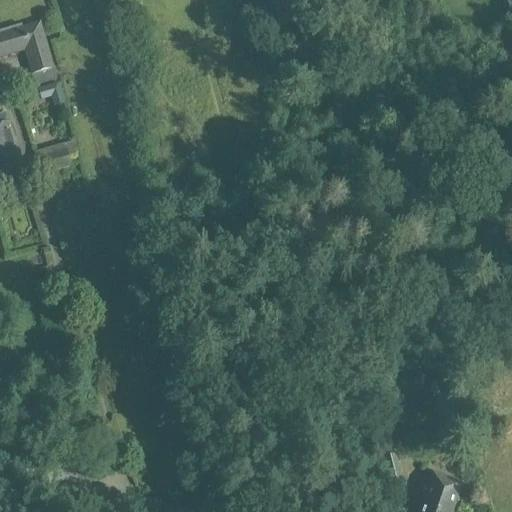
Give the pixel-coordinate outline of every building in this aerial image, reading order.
[(61,30),(58,19),(44,22),(47,33),(61,30)] [(0,61),(24,54),(31,78),(54,70),(42,24),(22,29),(21,27),(0,33),(0,61)] [(511,75),(511,54),(509,45),(489,50),(496,80),(511,75)] [(494,89),(466,96),(471,114),(499,106),(494,89)] [(0,183),(25,177),(11,126),(8,115),(0,116),(0,183)] [(388,144),(411,137),(405,118),(383,127),(388,144)] [(64,146),(34,154),(41,176),(70,168),(64,146)] [(242,387),(262,382),(257,359),(236,364),(242,387)] [(416,372),(372,384),(377,403),(422,392),(416,372)] [(402,482),(397,457),(383,460),(390,485),(402,482)] [(453,511),(463,485),(429,474),(416,511),(453,511)]
